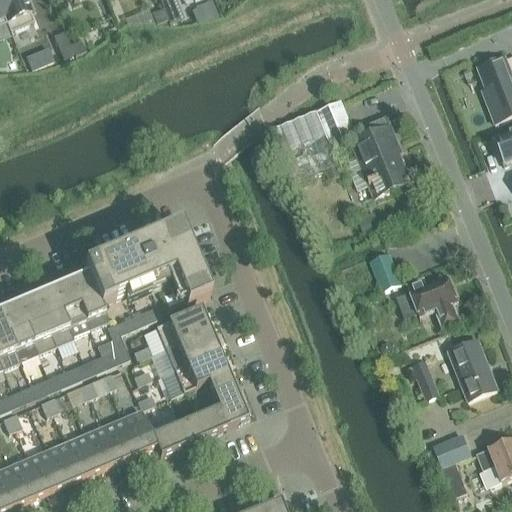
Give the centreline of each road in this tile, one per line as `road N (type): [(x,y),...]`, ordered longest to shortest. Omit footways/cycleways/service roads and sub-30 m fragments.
road 1 (residential): [(0,261),(202,177),(310,448)]
road 2 (residential): [(511,326),(379,0)]
road 3 (residential): [(152,511),(310,448)]
